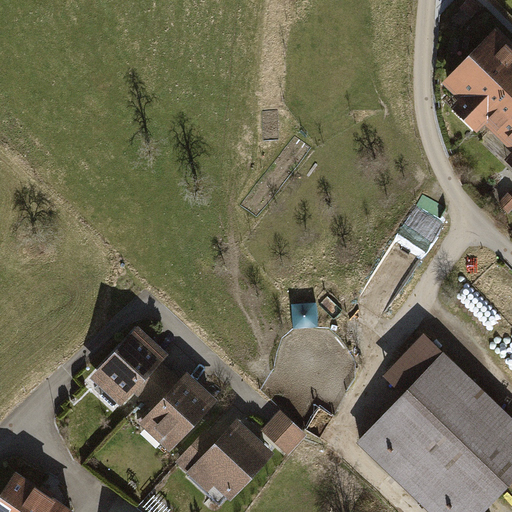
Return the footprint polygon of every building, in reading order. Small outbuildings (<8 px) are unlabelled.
[(466,0),(464,0),(456,10),(468,21),(478,10),(466,0)] [(511,43),(499,31),(445,86),(459,100),(451,109),(480,138),(490,128),(511,149),(511,156),(508,161),(511,164),(511,43)] [(511,202),(504,195),(494,206),(506,217),(511,211),(511,202)] [(164,357),(133,330),(87,381),(118,409),(131,395),(139,403),(167,372),(158,364),(164,357)] [(353,444),(421,511),(482,511),(511,482),(511,426),(420,336),(377,379),(397,399),(353,444)] [(213,402),(182,375),(176,381),(167,372),(139,403),(149,411),(134,428),(165,456),(213,402)] [(283,406),(263,427),(290,453),(310,432),(283,406)] [(270,456),(234,422),(214,442),(204,433),(173,465),(219,509),(270,456)] [(66,511),(10,474),(0,489),(0,511),(66,511)] [(165,511),(150,498),(141,509),(144,511),(165,511)]
